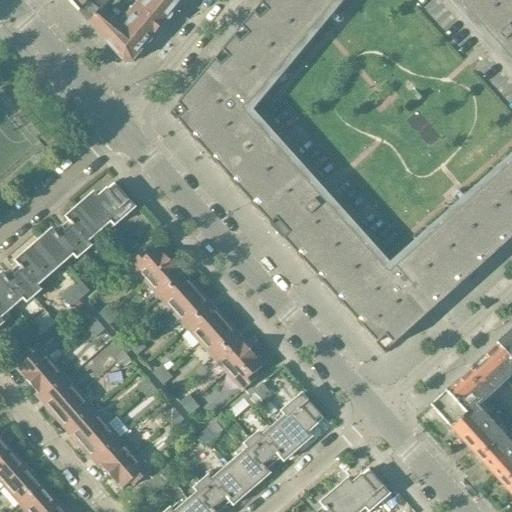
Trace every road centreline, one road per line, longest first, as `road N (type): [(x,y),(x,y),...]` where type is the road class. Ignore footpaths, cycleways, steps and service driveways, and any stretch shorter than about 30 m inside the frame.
road 1 (residential): [(378,416),(117,127)]
road 2 (residential): [(378,416),(511,291)]
road 3 (residential): [(0,386),(113,511)]
road 4 (residential): [(117,127),(8,0)]
road 5 (residential): [(224,0),(117,127)]
road 6 (residential): [(117,127),(0,234)]
road 7 (residential): [(267,511),(378,416)]
road 8 (residential): [(464,511),(378,416)]
